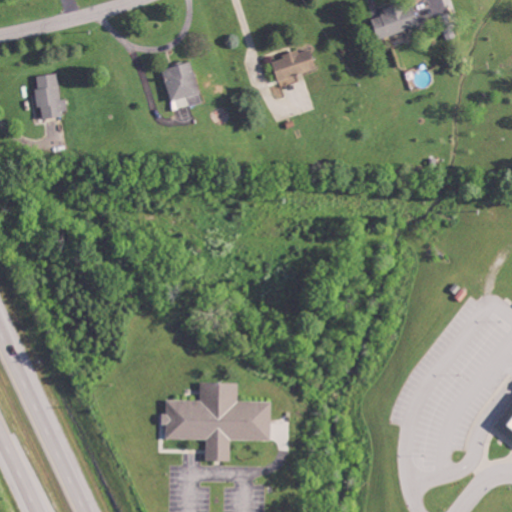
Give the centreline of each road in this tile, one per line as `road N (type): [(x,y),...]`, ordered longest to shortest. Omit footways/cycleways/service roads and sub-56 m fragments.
road 1 (trunk): [(87,511),(0,328)]
road 2 (residential): [(0,34),(132,0)]
